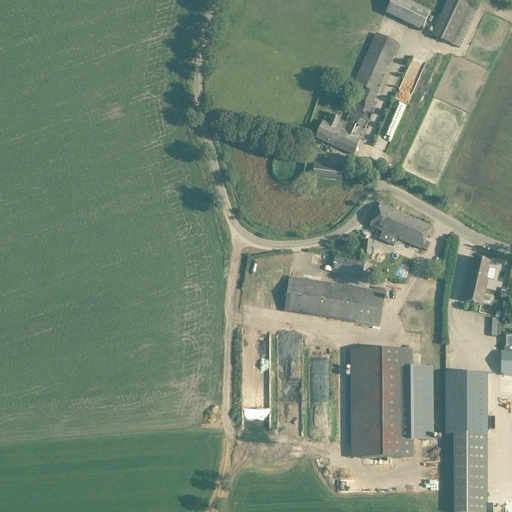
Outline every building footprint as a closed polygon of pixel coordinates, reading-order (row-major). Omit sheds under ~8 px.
[(423,30),(431,12),(404,0),(392,0),(386,13),(423,30)] [(479,9),(459,0),(448,0),(432,35),(460,48),(479,9)] [(322,123),(320,129),(315,138),(354,155),(375,110),(371,108),(399,45),(376,34),(352,88),(361,93),(357,100),(358,100),(345,123),(340,121),(333,118),(329,126),(322,123)] [(322,87),(323,87),(332,90),(337,73),(327,70),(322,87)] [(343,169),(314,165),(313,178),(342,181),(343,169)] [(381,204),(371,227),(380,231),(389,235),(397,239),(400,240),(422,250),(422,249),(426,242),(428,236),(432,227),(381,204)] [(373,241),(366,240),(363,259),(370,260),(373,241)] [(366,261),(346,258),(336,256),(333,272),(364,277),(366,261)] [(469,274),(467,284),(486,289),(488,279),(493,280),(495,270),(489,269),(491,261),(474,258),(471,275),(469,274)] [(278,277),(289,279),(291,266),(280,264),(278,277)] [(379,326),(384,289),(376,288),(376,291),(341,286),(290,278),(284,312),(379,326)] [(467,284),(463,302),(472,304),(482,306),(486,289),(467,284)] [(511,335),(505,336),(505,352),(501,352),(501,373),(511,373),(511,335)] [(412,459),(412,441),(433,441),(433,366),(412,365),(411,351),(353,351),(354,460),(412,459)] [(446,434),(454,434),(453,511),(486,511),(487,434),(488,434),(488,373),(446,373),(446,434)]
